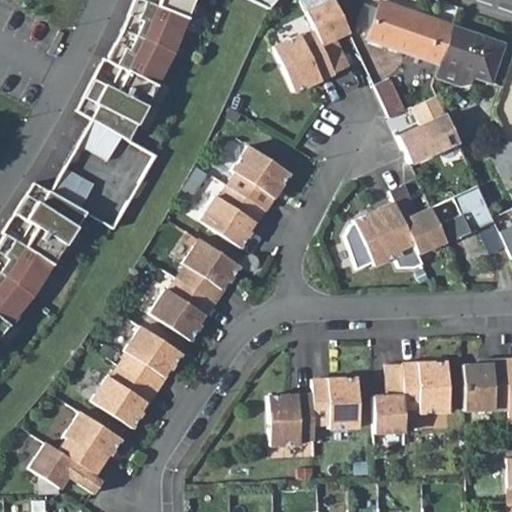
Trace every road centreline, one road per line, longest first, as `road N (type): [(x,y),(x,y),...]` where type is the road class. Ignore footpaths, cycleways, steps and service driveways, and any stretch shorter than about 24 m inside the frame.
road 1 (residential): [(153,511),(153,470),(236,336),(292,310)]
road 2 (residential): [(292,310),(287,260),(358,121),(347,102)]
road 3 (residential): [(292,310),(511,302)]
road 4 (residential): [(0,190),(55,103),(105,0)]
